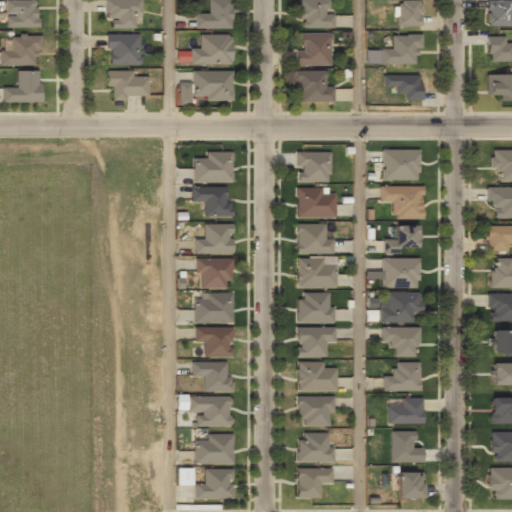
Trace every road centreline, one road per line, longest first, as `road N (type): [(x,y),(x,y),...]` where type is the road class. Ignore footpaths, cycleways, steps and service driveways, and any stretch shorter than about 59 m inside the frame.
road 1 (residential): [(268,511),(268,0)]
road 2 (residential): [(0,122),(511,122)]
road 3 (residential): [(458,511),(458,0)]
road 4 (residential): [(76,122),(76,0)]
